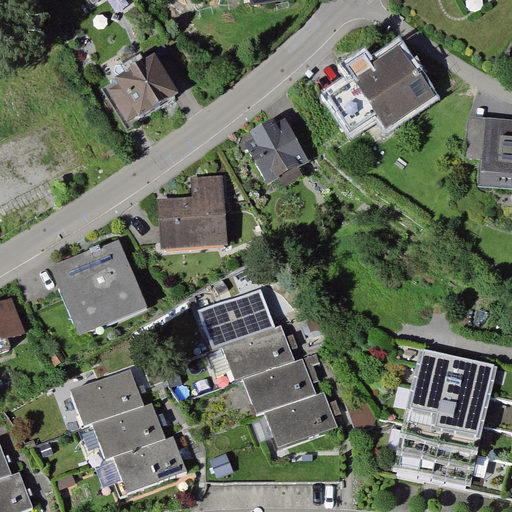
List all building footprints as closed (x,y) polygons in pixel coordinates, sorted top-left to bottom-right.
[(252,0),(253,14),(286,11),(292,0),(252,0)] [(383,133),(434,105),(404,49),(321,95),(347,142),(378,125),(383,133)] [(183,101),(157,59),(104,91),(130,133),(183,101)] [(309,169),(280,120),(238,145),(266,194),(309,169)] [(511,190),(511,126),(475,125),(473,189),(511,190)] [(227,249),(225,177),(191,179),(192,202),(160,203),(162,252),(227,249)] [(149,318),(122,247),(51,274),(78,345),(149,318)] [(267,336),(256,302),(203,319),(214,353),(227,349),(238,383),(249,380),(260,411),(268,409),(284,459),(343,440),(326,389),(314,392),(302,357),(287,362),(278,332),(267,336)] [(0,351),(28,339),(12,303),(0,307),(0,351)] [(506,383),(427,366),(400,486),(479,503),(506,383)] [(145,415),(131,372),(71,393),(87,441),(98,437),(121,505),(191,481),(177,439),(167,443),(156,411),(145,415)] [(36,511),(9,436),(0,438),(0,511),(36,511)]
